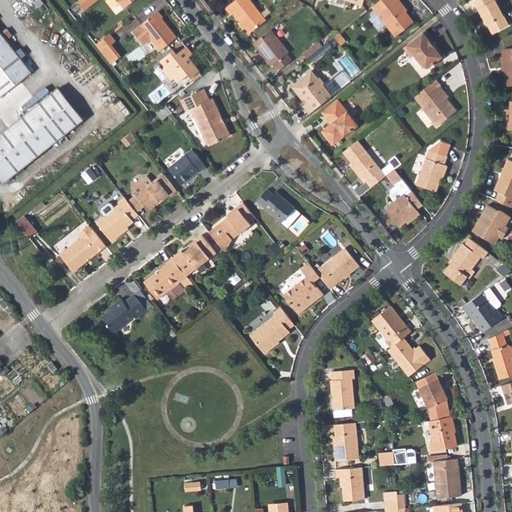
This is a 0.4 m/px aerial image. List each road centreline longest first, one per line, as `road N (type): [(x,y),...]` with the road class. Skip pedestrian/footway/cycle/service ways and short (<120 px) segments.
road 1 (residential): [(435,0),(469,53),(477,142),(449,214),(395,267)]
road 2 (residential): [(46,331),(268,152)]
road 3 (residential): [(312,511),(302,397),(307,357),(330,320),(395,267)]
road 4 (residential): [(395,267),(466,366),(481,415),(491,511)]
road 5 (residential): [(46,331),(92,398),(97,511)]
